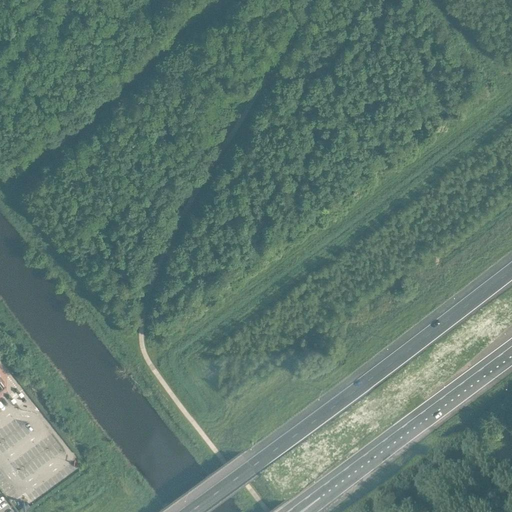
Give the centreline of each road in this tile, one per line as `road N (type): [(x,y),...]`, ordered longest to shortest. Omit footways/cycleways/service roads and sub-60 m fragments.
road 1 (motorway): [(511,270),(190,511)]
road 2 (motorway): [(315,490),(511,346)]
